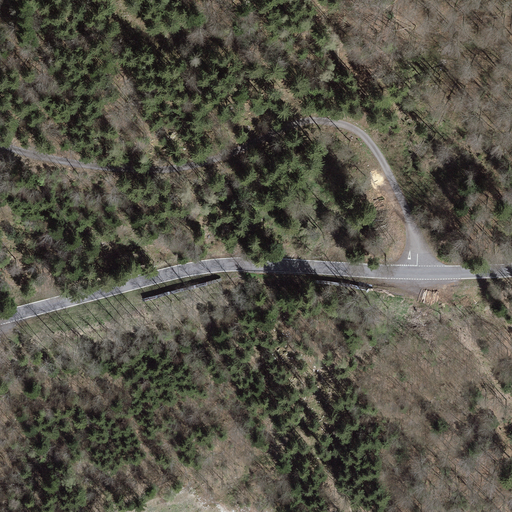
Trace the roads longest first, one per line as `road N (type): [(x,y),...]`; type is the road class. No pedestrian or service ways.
road 1 (unclassified): [(0,152),(183,168),(305,115),(356,125),(390,175),(410,274)]
road 2 (tertiary): [(410,274),(211,267),(0,323)]
